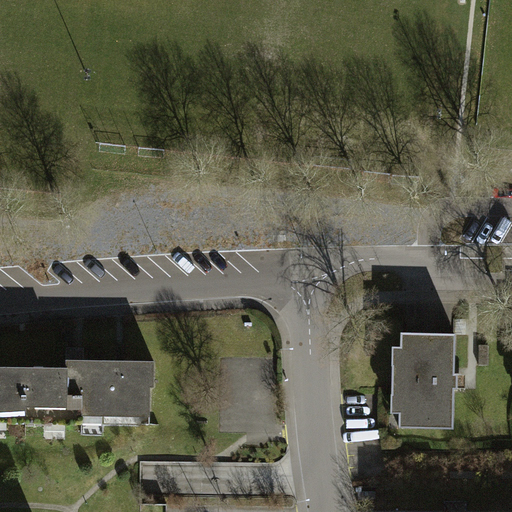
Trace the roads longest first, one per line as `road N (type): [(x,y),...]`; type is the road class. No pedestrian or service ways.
road 1 (residential): [(0,301),(303,279)]
road 2 (residential): [(303,279),(327,511)]
road 3 (residential): [(303,279),(401,264),(447,280),(511,282)]
